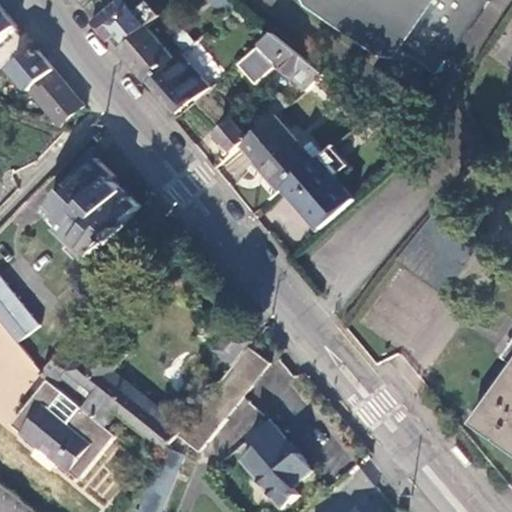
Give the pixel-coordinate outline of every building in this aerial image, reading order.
[(99,0),(85,12),(95,25),(123,1),(121,0),(99,0)] [(163,19),(146,0),(124,0),(123,1),(95,25),(102,34),(112,45),(141,20),(150,30),(163,19)] [(210,0),(230,17),(242,7),(233,0),(210,0)] [(383,58),(376,68),(425,101),(494,0),(308,0),(315,12),(383,58)] [(0,44),(19,28),(0,4),(0,44)] [(112,45),(120,55),(122,53),(149,30),(150,30),(141,20),(112,45)] [(149,30),(122,53),(149,85),(176,63),(149,30)] [(189,51),(200,43),(190,31),(180,40),(189,51)] [(330,83),(277,40),(260,53),(238,72),(256,93),(280,73),(292,84),(291,85),(309,99),(315,94),(330,83)] [(61,128),(85,106),(39,51),(13,72),(59,126),(61,128)] [(187,53),(176,63),(149,85),(176,117),(193,103),(196,106),(217,89),(187,53)] [(281,122),(299,108),(289,95),(267,113),(277,125),(281,122)] [(221,137),(238,157),(247,150),(260,139),(251,128),(256,124),(247,113),(235,123),(237,125),(221,137)] [(367,127),(407,165),(423,150),(378,118),(367,127)] [(261,166),(287,196),(290,193),(328,161),(318,149),(310,155),(281,122),(277,125),(260,139),(247,150),(261,166)] [(328,161),(290,193),(325,234),(360,204),(341,182),(354,171),(338,152),(328,161)] [(62,234),(91,263),(143,208),(115,180),(118,177),(101,160),(50,212),(67,229),(62,234)] [(405,268),(445,297),(488,238),(467,223),(447,209),(405,268)] [(191,260),(164,237),(148,255),(175,279),(191,260)] [(0,319),(22,345),(44,326),(1,276),(0,277),(0,319)] [(255,350),(259,346),(256,343),(239,328),(218,351),(237,370),(255,350)] [(115,371),(127,358),(107,340),(87,364),(82,360),(69,375),(56,364),(46,376),(51,381),(107,428),(120,413),(166,452),(178,435),(183,428),(115,371)] [(237,370),(183,428),(178,435),(198,453),(275,368),(255,350),(237,370)] [(511,376),(476,428),(511,453),(511,355),(508,362),(511,364),(511,376)] [(51,381),(20,417),(29,424),(23,432),(81,480),(117,436),(107,428),(51,381)] [(29,424),(20,417),(14,425),(23,432),(29,424)] [(245,464),(284,511),(287,511),(304,498),(298,491),(317,474),(276,422),(255,440),(262,449),(245,464)] [(145,511),(162,511),(183,458),(168,453),(145,511)]
